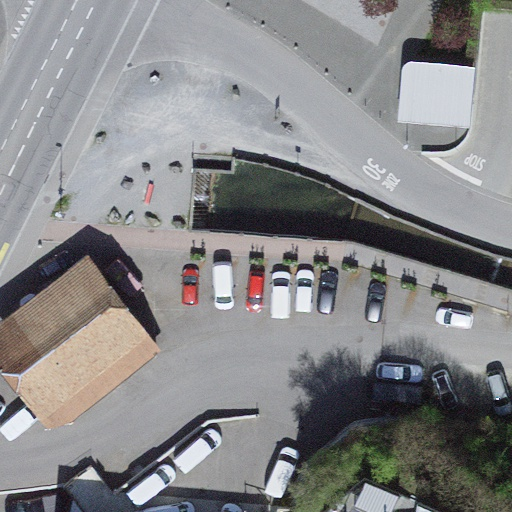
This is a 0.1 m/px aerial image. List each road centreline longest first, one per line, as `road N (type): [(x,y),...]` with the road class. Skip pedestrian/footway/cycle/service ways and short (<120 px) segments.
road 1 (residential): [(138,0),(260,62),(397,176),(511,228)]
road 2 (secondary): [(0,174),(87,0)]
